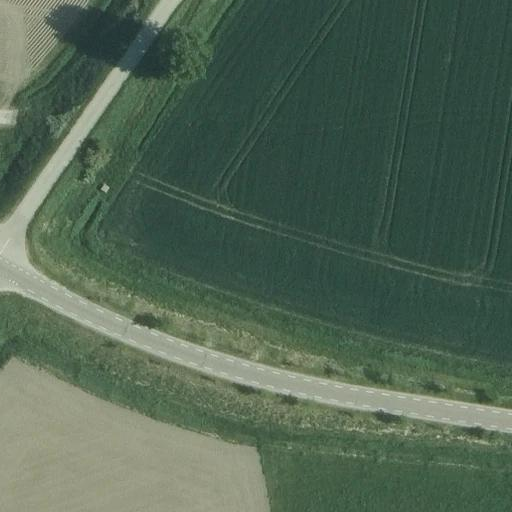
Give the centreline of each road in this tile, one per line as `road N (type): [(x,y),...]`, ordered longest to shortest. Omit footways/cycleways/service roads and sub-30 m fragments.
road 1 (tertiary): [(511,425),(223,368),(85,314),(0,269)]
road 2 (unclassified): [(0,255),(182,0)]
